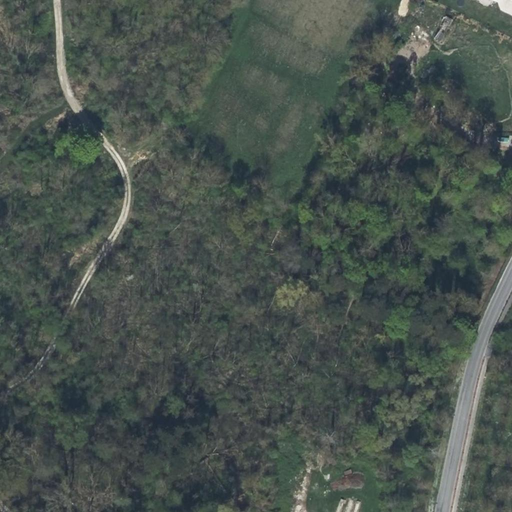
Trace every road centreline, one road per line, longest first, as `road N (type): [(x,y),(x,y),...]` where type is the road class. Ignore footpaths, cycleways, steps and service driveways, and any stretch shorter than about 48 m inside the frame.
road 1 (track): [(57,0),(66,91),(116,154),(126,208),(51,347),(0,396)]
road 2 (tertiary): [(440,511),(475,356),(511,273)]
